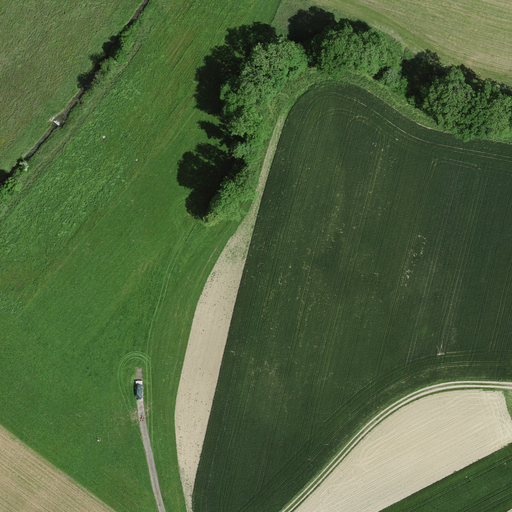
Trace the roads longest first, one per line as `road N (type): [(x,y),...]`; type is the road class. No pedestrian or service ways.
road 1 (track): [(511,386),(416,394),(360,433),(284,511)]
road 2 (track): [(164,511),(135,374)]
